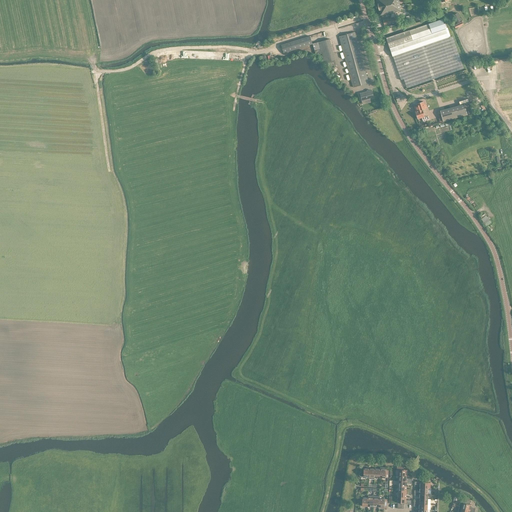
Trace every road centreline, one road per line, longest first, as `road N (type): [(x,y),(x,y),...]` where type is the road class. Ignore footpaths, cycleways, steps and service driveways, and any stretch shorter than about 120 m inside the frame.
road 1 (track): [(345,418),(239,372),(267,306),(276,234),(260,170),(267,111),(263,102),(236,96)]
road 2 (tertiary): [(511,348),(491,246),(395,114),(361,0)]
road 3 (track): [(498,511),(448,466),(349,423),(322,511)]
road 4 (track): [(95,61),(123,221),(116,318)]
road 5 (track): [(253,51),(168,49),(128,68),(89,72)]
